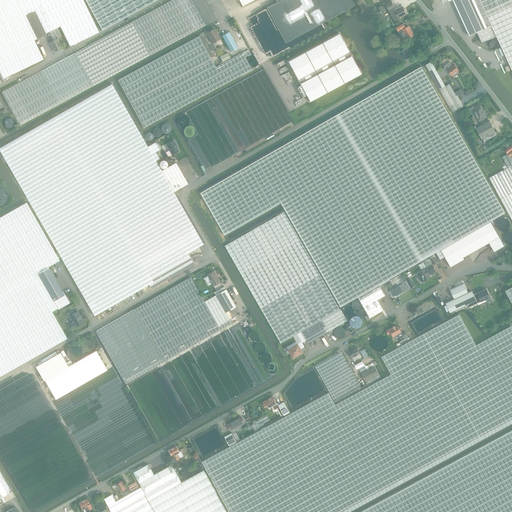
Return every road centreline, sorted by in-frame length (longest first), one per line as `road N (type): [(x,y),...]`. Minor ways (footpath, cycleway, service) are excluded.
road 1 (unclassified): [(450,40),(179,194),(214,257),(0,380)]
road 2 (unclassified): [(52,511),(412,302),(479,269),(511,268)]
road 3 (unclassified): [(0,86),(162,0)]
road 4 (unknown): [(97,487),(31,362)]
